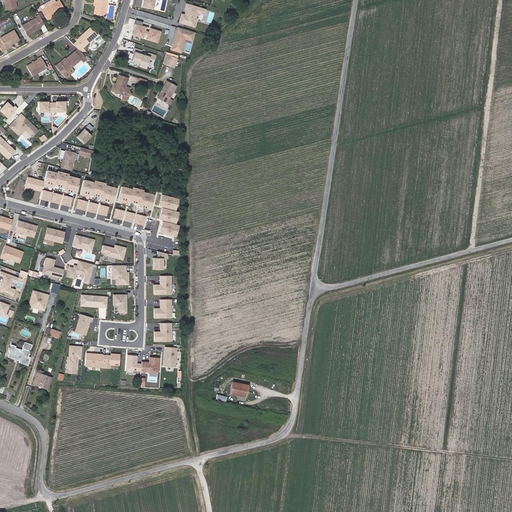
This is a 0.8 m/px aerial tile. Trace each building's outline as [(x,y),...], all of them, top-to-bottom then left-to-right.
[(4,0),(6,8),(16,7),(15,0),(4,0)] [(47,19),(65,9),(60,0),(56,2),(55,0),(52,0),(45,4),(47,7),(42,10),(47,19)] [(104,15),(106,0),(94,0),(93,6),(95,6),(94,13),(104,15)] [(143,0),(142,7),(154,9),(156,0),(143,0)] [(179,23),(196,27),(198,19),(203,20),(206,8),(186,3),(184,14),(181,13),(179,23)] [(22,26),(27,35),(34,31),(33,29),(40,24),(41,25),(44,23),(39,14),(35,16),(36,18),(22,26)] [(136,23),(130,21),(126,34),(132,36),(136,23)] [(194,39),(196,32),(179,27),(173,48),(182,51),(186,37),(194,39)] [(90,28),(77,40),(77,41),(74,44),(78,49),(82,52),(85,50),(83,48),(97,35),(90,28)] [(6,48),(7,50),(13,46),(11,44),(19,39),(14,30),(1,38),(2,40),(0,41),(0,47),(2,51),(6,48)] [(132,60),(138,63),(140,63),(139,66),(146,69),(150,58),(143,55),(144,51),(135,48),(134,52),(135,52),(132,60)] [(71,67),(81,59),(82,60),(86,57),(82,52),(78,49),(66,59),(65,60),(64,59),(59,63),(66,71),(71,67)] [(170,55),(167,62),(175,65),(178,57),(170,55)] [(32,76),(47,67),(41,58),(27,66),(32,76)] [(66,71),(59,63),(56,66),(62,74),(64,73),(66,71)] [(71,67),(66,71),(64,73),(67,77),(74,71),(71,67)] [(128,78),(119,74),(116,83),(113,91),(123,95),(122,99),(126,100),(130,88),(126,86),(128,78)] [(161,92),(158,98),(165,102),(167,98),(169,99),(176,87),(167,81),(162,89),(163,91),(162,93),(161,92)] [(12,109),(18,102),(14,99),(8,106),(12,109)] [(22,111),(28,104),(24,101),(19,107),(22,111)] [(39,112),(52,112),(52,103),(48,103),(48,101),(43,102),(43,103),(39,103),(39,112)] [(52,112),(65,112),(65,103),(61,103),(61,101),(56,101),(56,103),(52,103),(52,112)] [(21,133),(25,129),(28,132),(34,126),(21,114),(9,126),(14,130),(16,128),(21,133)] [(28,132),(32,136),(37,130),(34,126),(28,132)] [(77,136),(84,143),(91,135),(85,128),(77,136)] [(17,152),(2,138),(0,139),(0,150),(10,160),(17,152)] [(80,148),(79,156),(93,158),(94,150),(80,148)] [(61,168),(71,170),(75,153),(65,151),(61,168)] [(0,226),(11,230),(14,220),(0,215),(0,226)] [(35,237),(38,226),(23,222),(20,232),(35,237)] [(63,243),(65,232),(48,227),(45,238),(63,243)] [(92,251),(95,240),(76,235),(73,246),(92,251)] [(20,262),(24,252),(16,249),(15,251),(9,248),(10,247),(6,245),(1,258),(5,259),(7,258),(20,262)] [(124,260),(127,248),(116,245),(115,248),(104,245),(102,252),(107,253),(106,255),(124,260)] [(163,269),(163,258),(168,258),(168,253),(158,251),(158,258),(154,258),(154,269),(163,269)] [(63,278),(65,270),(54,267),(56,259),(47,257),(43,273),(63,278)] [(89,283),(94,264),(80,260),(78,266),(75,266),(74,268),(71,267),(68,276),(76,278),(77,273),(87,275),(85,282),(89,283)] [(126,265),(113,265),(113,279),(117,279),(117,284),(129,284),(129,273),(127,273),(126,265)] [(172,276),(161,276),(161,285),(155,285),(155,294),(172,294),(172,276)] [(58,294),(61,285),(53,283),(51,291),(58,294)] [(33,291),(29,306),(40,309),(41,306),(42,305),(45,306),(48,297),(47,297),(46,295),(46,294),(33,291)] [(127,313),(127,294),(114,295),(114,305),(120,305),(120,313),(127,313)] [(108,307),(108,296),(82,295),(81,305),(108,307)] [(172,299),(161,299),(161,308),(155,308),(155,318),(172,317),(172,299)] [(0,312),(5,315),(8,305),(0,301),(0,312)] [(87,335),(91,321),(92,317),(81,314),(76,332),(87,335)] [(172,323),(161,323),(161,332),(155,332),(155,341),(172,341),(172,323)] [(48,335),(54,337),(56,330),(50,328),(48,335)] [(11,352),(9,357),(19,361),(19,362),(27,365),(30,357),(28,356),(32,344),(24,342),(22,350),(15,347),(15,348),(10,347),(8,351),(11,352)] [(82,347),(71,346),(70,357),(69,357),(68,368),(78,369),(79,358),(81,358),(82,347)] [(176,363),(178,347),(166,347),(164,366),(174,366),(176,363)] [(103,367),(104,354),(87,353),(86,366),(103,367)] [(113,355),(104,355),(103,367),(102,371),(111,372),(111,368),(120,369),(121,354),(113,354),(113,355)] [(142,370),(142,364),(138,363),(138,356),(129,355),(128,369),(142,370)] [(159,372),(160,357),(150,357),(150,362),(142,362),(142,364),(142,370),(142,371),(159,372)] [(33,383),(35,384),(34,388),(46,392),(51,378),(36,372),(33,383)] [(233,382),(230,394),(245,397),(248,385),(233,382)]
